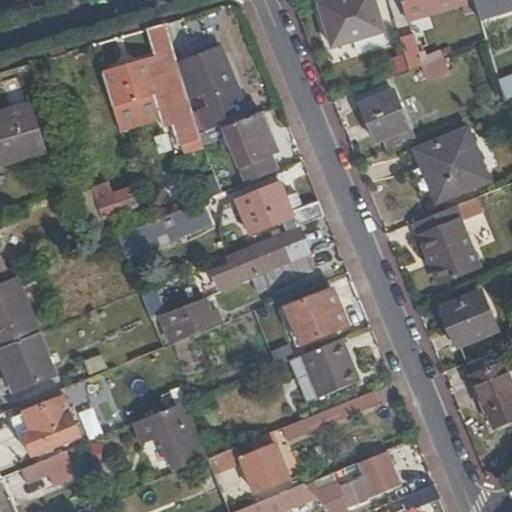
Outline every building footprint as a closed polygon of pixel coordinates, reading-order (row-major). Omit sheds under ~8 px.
[(333,46),(384,30),(375,0),(327,0),(320,2),(333,46)] [(401,0),(407,19),(475,0),(474,0),(401,0)] [(166,22),(146,28),(155,57),(175,51),(166,22)] [(447,53),(426,62),(416,39),(407,43),(418,68),(424,65),(432,83),(455,73),(447,53)] [(223,46),(178,63),(188,98),(207,90),(212,104),(203,107),(211,128),(230,120),(232,125),(251,118),(223,46)] [(155,57),(145,60),(154,91),(155,91),(167,126),(178,123),(194,118),(192,112),(188,98),(178,63),(175,51),(155,57)] [(407,56),(390,60),(392,75),(410,72),(407,56)] [(145,60),(102,72),(111,103),(121,106),(135,102),(136,107),(148,103),(147,98),(151,98),(155,91),(154,91),(145,60)] [(410,128),(395,90),(362,104),(377,141),(410,128)] [(34,107),(0,116),(0,163),(45,152),(34,107)] [(192,112),(194,118),(198,133),(211,128),(203,107),(192,112)] [(281,151),(266,112),(251,118),(232,125),(224,128),(246,184),(280,170),(274,154),(281,151)] [(194,118),(178,123),(183,141),(199,136),(198,133),(194,118)] [(418,153),(426,172),(432,170),(444,199),(488,181),(468,132),(418,153)] [(432,170),(426,172),(438,202),(444,199),(432,170)] [(251,234),(285,221),(296,216),(295,212),(282,181),(237,199),(251,234)] [(104,217),(122,211),(136,207),(129,188),(111,194),(108,184),(94,188),(104,217)] [(459,204),(464,218),(501,203),(496,189),(459,204)] [(147,224),(130,231),(139,253),(213,223),(205,201),(147,224)] [(285,221),(289,231),(297,228),(326,217),(320,202),(295,212),(296,216),(285,221)] [(459,204),(415,222),(441,283),(479,267),(463,229),(454,233),(451,224),(464,218),(459,204)] [(122,211),(129,232),(130,231),(147,224),(141,205),(136,207),(122,211)] [(297,228),(289,231),(224,257),(227,265),(210,272),(219,293),(256,278),(308,256),(297,228)] [(308,256),(256,278),(262,291),(314,271),(308,256)] [(0,284),(0,343),(2,348),(40,333),(17,277),(0,284)] [(291,306),(305,342),(349,325),(335,289),(291,306)] [(460,344),(496,330),(481,292),(445,307),(460,344)] [(161,316),(172,344),(222,323),(217,309),(210,312),(204,299),(161,316)] [(2,348),(0,349),(0,353),(15,391),(57,374),(40,333),(2,348)] [(302,356),(318,397),(361,380),(356,366),(352,367),(341,339),(302,356)] [(302,356),(290,360),(307,402),(318,397),(302,356)] [(511,370),(510,364),(477,375),(495,428),(511,421),(511,370)] [(83,383),(95,419),(115,413),(103,377),(83,383)] [(81,437),(64,397),(24,413),(33,436),(27,438),(34,456),(81,437)] [(182,469),(196,464),(210,458),(203,439),(198,441),(191,423),(196,421),(188,402),(163,413),(170,431),(168,432),(182,469)] [(255,440),(239,446),(257,492),(274,485),(266,466),(286,458),(279,441),(259,449),(255,440)] [(66,453),(24,469),(31,484),(48,477),(72,468),(66,453)] [(370,498),(402,485),(389,453),(360,465),(366,478),(353,483),(359,496),(357,497),(360,505),(369,501),(370,498)] [(196,464),(214,511),(233,511),(210,458),(196,464)] [(72,468),(48,477),(52,488),(76,478),(72,468)] [(342,481),(315,489),(333,511),(348,511),(350,511),(342,481)] [(236,511),(288,511),(287,509),(318,496),(309,484),(308,483),(236,511)]
